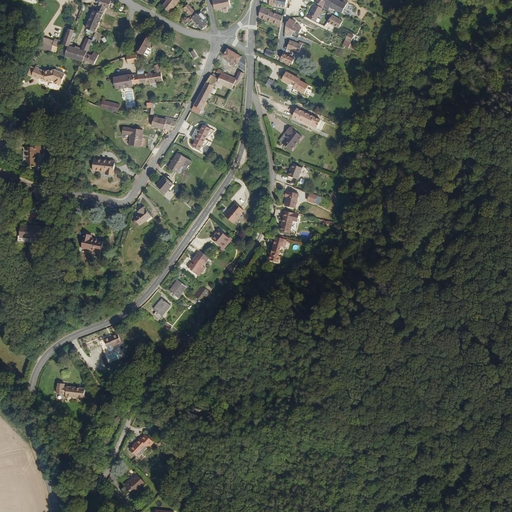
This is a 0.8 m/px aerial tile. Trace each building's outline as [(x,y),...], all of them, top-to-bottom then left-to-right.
[(114,2),(105,0),(103,0),(101,7),(109,8),(112,9),(114,2)] [(167,0),(163,6),(172,13),(181,0),(167,0)] [(229,0),(214,0),(213,0),(214,9),(230,6),(229,0)] [(332,9),(336,1),(334,0),(321,0),(318,6),(330,12),(332,9)] [(344,14),(350,2),(346,1),(344,4),(336,1),(332,9),(344,14)] [(190,17),(193,19),(194,18),(194,17),(198,12),(190,3),(185,8),(192,15),(190,17)] [(109,8),(101,7),(99,12),(97,11),(90,29),(99,32),(109,8)] [(260,7),(259,16),(279,22),(277,26),(281,27),(283,16),(269,12),(270,9),(264,7),(263,8),(260,7)] [(317,8),(311,21),(318,24),(324,11),(317,8)] [(205,29),(210,25),(205,19),(208,16),(203,11),(201,12),(200,11),(199,13),(198,12),(194,17),(194,18),(205,29)] [(342,28),(347,19),(343,16),(341,19),(335,16),(333,18),(329,24),(337,28),(339,26),(342,28)] [(294,30),(299,33),(302,27),(295,24),(296,21),(289,18),(286,26),(294,30)] [(291,36),(294,30),(286,26),(285,33),(289,36),(289,34),(291,36)] [(75,43),(79,29),(75,28),(75,31),(72,30),(66,55),(72,57),(75,43)] [(346,40),(352,42),(355,35),(349,32),(346,40)] [(156,39),(146,34),(138,50),(147,55),(156,39)] [(47,37),(43,49),(55,53),(58,41),(47,37)] [(77,44),(75,43),(72,57),(88,61),(89,60),(91,54),(97,40),(91,37),(85,50),(76,47),(77,44)] [(58,41),(55,53),(57,53),(59,46),(64,48),(66,41),(60,39),(60,41),(58,41)] [(299,45),(290,41),(287,49),(299,54),(303,43),(300,42),(299,45)] [(273,52),(267,49),(265,54),(270,57),(273,52)] [(242,69),(247,72),(246,58),(245,57),(243,56),(243,57),(242,58),(228,50),(224,57),(232,62),(231,64),(235,66),(237,64),(242,67),(242,68),(242,69)] [(91,54),(89,60),(98,64),(103,54),(98,52),(97,54),(95,53),(94,55),(91,54)] [(294,59),(283,54),(280,59),(291,64),(294,59)] [(136,55),(127,57),(128,64),(137,63),(136,55)] [(45,71),(39,69),(36,77),(39,78),(39,77),(45,80),(45,71)] [(55,70),(45,71),(45,80),(46,82),(52,81),(54,82),(54,83),(54,84),(59,86),(60,85),(61,84),(62,84),(66,74),(57,70),(55,70)] [(237,80),(224,74),(219,71),(217,74),(222,76),(218,84),(233,91),(235,87),(238,80),(237,80)] [(241,72),(237,80),(238,80),(235,87),(236,87),(238,85),(240,82),(242,83),(246,74),(241,72)] [(298,79),(285,73),(282,80),(290,83),(289,85),(293,86),(292,88),(305,93),(309,84),(298,79)] [(140,76),(142,87),(154,84),(153,75),(144,75),(140,76)] [(117,91),(142,87),(140,76),(139,76),(115,80),(117,91)] [(213,77),(209,83),(215,87),(218,80),(213,77)] [(274,81),(269,79),(266,85),(270,87),(274,81)] [(209,83),(194,111),(204,116),(207,111),(206,110),(208,105),(206,103),(215,87),(209,83)] [(123,108),(108,104),(107,111),(122,115),(123,108)] [(301,109),(296,117),(324,132),(328,124),(301,109)] [(165,129),(165,127),(167,118),(155,115),(152,126),(165,129)] [(165,127),(173,129),(177,120),(173,119),(173,116),(170,116),(170,118),(167,118),(165,127)] [(200,131),(195,129),(193,133),(205,139),(210,129),(203,125),(200,131)] [(126,127),(125,133),(133,135),(131,145),(144,147),(146,130),(126,127)] [(291,127),(287,133),(290,136),(284,143),(293,151),(304,137),(291,127)] [(290,136),(287,133),(281,141),(284,143),(290,136)] [(205,139),(193,134),(191,138),(196,140),(193,145),(200,149),(205,139)] [(37,146),(28,146),(28,165),(35,165),(35,167),(37,167),(37,153),(45,153),(45,145),(37,145),(37,146)] [(191,161),(181,155),(173,170),(182,176),(191,161)] [(118,161),(97,158),(96,170),(109,171),(108,174),(116,174),(118,161)] [(294,171),(292,175),(301,179),(305,168),(295,164),(293,170),(294,171)] [(169,195),(176,186),(168,179),(161,189),(169,195)] [(299,192),(287,189),(286,196),(287,196),(285,205),(296,207),(299,192)] [(334,200),(337,196),(331,191),(328,195),(334,200)] [(316,202),(319,195),(312,192),(309,199),(316,202)] [(235,210),(229,217),(236,223),(246,211),(238,204),(233,209),(235,210)] [(148,223),(154,219),(147,209),(141,213),(142,215),(136,219),(142,227),(148,223)] [(300,221),(302,214),(288,210),(284,224),(285,224),(284,230),(292,233),(295,220),(300,221)] [(220,234),(215,239),(224,246),(226,249),(235,239),(232,236),(231,237),(222,229),(218,233),(220,234)] [(34,241),(34,242),(45,242),(45,231),(24,230),(24,237),(24,240),(34,241)] [(98,236),(91,235),(90,243),(89,249),(98,250),(98,252),(109,252),(110,241),(105,240),(102,240),(102,238),(98,238),(98,236)] [(289,239),(278,235),(275,243),(276,243),(275,246),(274,246),(270,258),(279,261),(281,255),(279,254),(283,245),(286,247),(289,239)] [(34,246),(34,242),(34,241),(24,240),(24,237),(21,237),(21,246),(34,246)] [(211,259),(202,251),(194,261),(196,263),(195,265),(192,263),(190,267),(197,274),(201,270),(203,272),(206,268),(204,266),(211,259)] [(221,258),(216,263),(222,269),(227,263),(221,258)] [(178,280),(170,290),(177,297),(187,286),(178,280)] [(202,287),(207,291),(209,289),(211,287),(206,282),(202,287)] [(195,296),(199,301),(207,291),(202,287),(195,296)] [(162,297),(153,307),(155,309),(152,311),(158,317),(170,304),(162,297)] [(121,332),(107,337),(113,352),(118,350),(116,345),(125,342),(121,332)] [(113,352),(107,337),(107,336),(89,343),(91,349),(104,344),(108,354),(113,352)] [(78,397),(78,398),(86,398),(86,389),(68,387),(68,388),(66,388),(66,385),(59,384),(59,388),(58,388),(58,391),(59,391),(58,394),(65,395),(65,393),(68,393),(67,397),(74,397),(74,396),(77,396),(78,397)] [(146,432),(144,435),(153,443),(156,441),(146,432)] [(140,438),(134,445),(142,452),(149,445),(151,446),(153,443),(144,435),(142,438),(140,438)] [(142,452),(134,445),(132,448),(139,455),(142,452)] [(149,482),(140,474),(129,486),(139,494),(149,482)]
